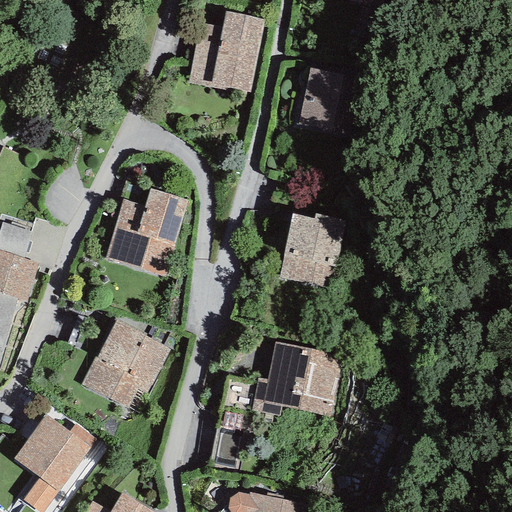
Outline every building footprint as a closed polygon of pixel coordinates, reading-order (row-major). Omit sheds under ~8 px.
[(387,0),(338,0),(385,9),(387,0)] [(264,20),(225,12),(222,28),(200,24),(188,83),(224,90),(225,87),(250,92),(264,20)] [(367,77),(309,67),(298,129),(356,139),(367,77)] [(187,201),(150,190),(145,207),(122,200),(105,260),(164,277),(187,201)] [(349,221),(315,214),(314,219),(313,218),(291,214),(278,278),(336,290),(349,221)] [(32,232),(2,222),(0,228),(0,251),(24,259),(32,232)] [(0,251),(0,354),(1,354),(18,299),(26,301),(38,263),(24,259),(0,251)] [(170,351),(116,320),(97,358),(95,357),(80,386),(127,409),(137,390),(149,394),(170,351)] [(344,356),(274,342),(267,380),(257,378),(250,411),(279,417),(280,408),(332,418),(344,356)] [(68,432),(45,415),(13,458),(39,478),(23,500),(38,511),(42,511),(83,458),(85,459),(98,441),(74,424),(68,432)] [(152,511),(121,493),(110,511),(92,501),(85,511),(152,511)] [(306,511),(307,505),(249,493),(249,495),(238,493),(228,498),(228,509),(229,511),(306,511)]
